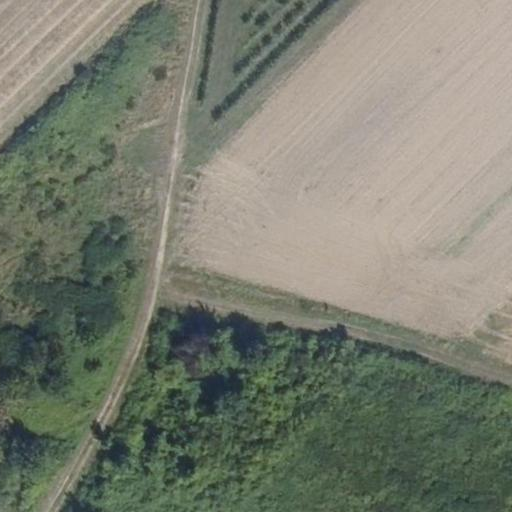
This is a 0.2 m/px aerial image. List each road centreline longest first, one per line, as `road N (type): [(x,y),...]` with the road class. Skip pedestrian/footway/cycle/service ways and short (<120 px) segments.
road 1 (track): [(38,511),(140,291),(197,0)]
road 2 (track): [(140,291),(511,391)]
